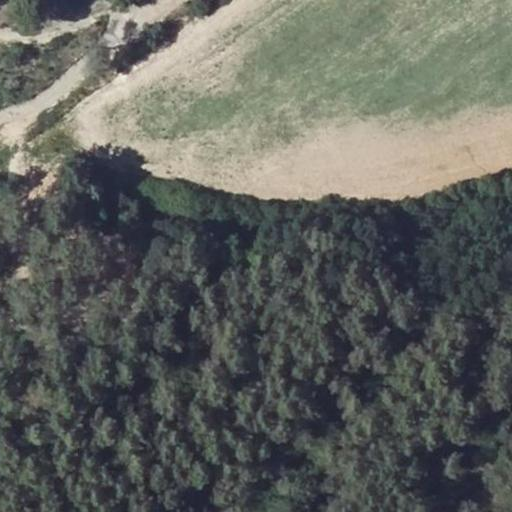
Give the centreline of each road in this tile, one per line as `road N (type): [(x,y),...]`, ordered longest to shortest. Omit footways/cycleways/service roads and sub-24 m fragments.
road 1 (track): [(0,115),(75,83),(111,41),(119,0)]
road 2 (track): [(0,39),(47,36),(119,0)]
